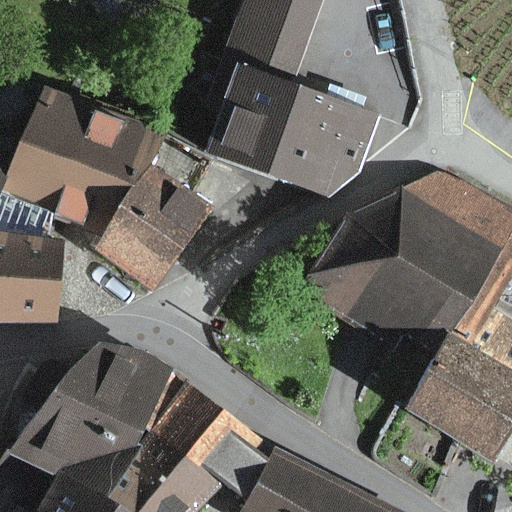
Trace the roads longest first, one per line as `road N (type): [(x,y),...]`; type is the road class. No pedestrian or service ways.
road 1 (residential): [(443,128),(156,320)]
road 2 (residential): [(434,511),(264,406),(156,320)]
road 3 (residential): [(156,320),(0,334)]
road 4 (residential): [(425,0),(443,128)]
